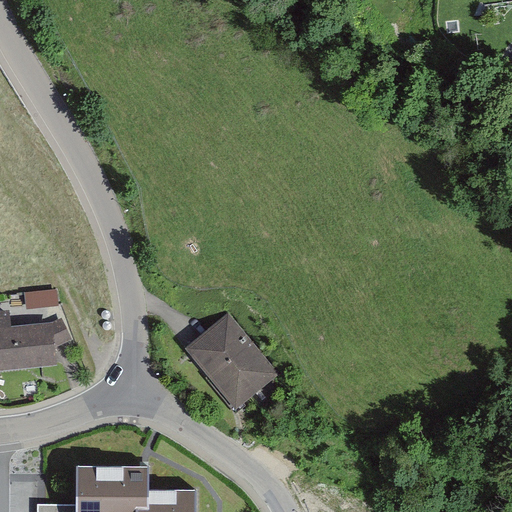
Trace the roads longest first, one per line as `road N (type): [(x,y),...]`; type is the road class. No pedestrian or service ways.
road 1 (residential): [(129,396),(127,269),(108,216),(0,15)]
road 2 (residential): [(279,511),(241,468),(182,422),(129,396)]
road 3 (residential): [(129,396),(0,428)]
